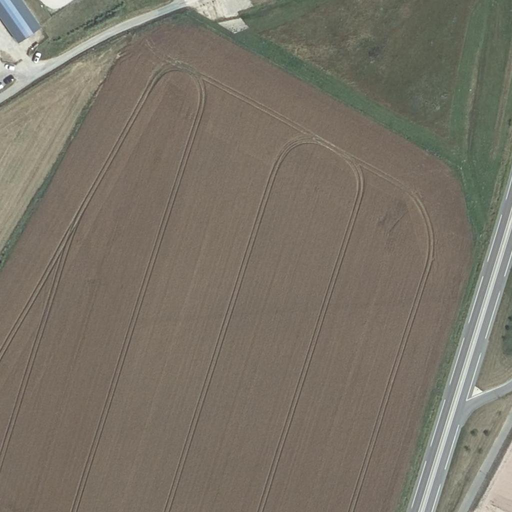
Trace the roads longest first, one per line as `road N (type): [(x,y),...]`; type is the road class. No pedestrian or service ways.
road 1 (primary): [(511,189),(415,511)]
road 2 (unclassified): [(0,99),(108,35),(203,0)]
road 3 (primary): [(458,409),(511,234)]
